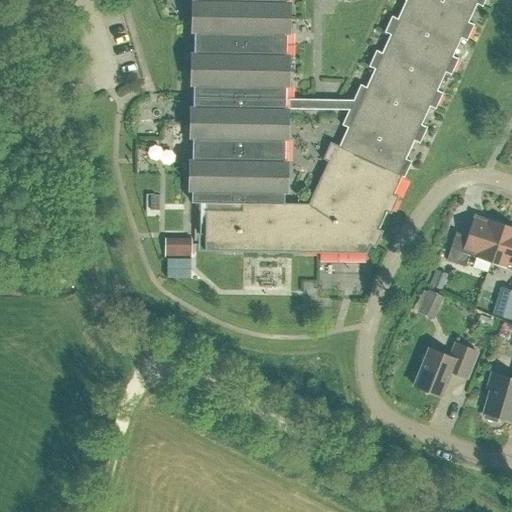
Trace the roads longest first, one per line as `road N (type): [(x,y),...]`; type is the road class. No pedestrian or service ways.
road 1 (residential): [(511,464),(383,414),(361,366),(389,260),(419,212),(454,179),(511,184)]
road 2 (track): [(141,357),(99,293),(22,0)]
road 3 (track): [(449,511),(141,357)]
road 4 (track): [(141,357),(99,511)]
